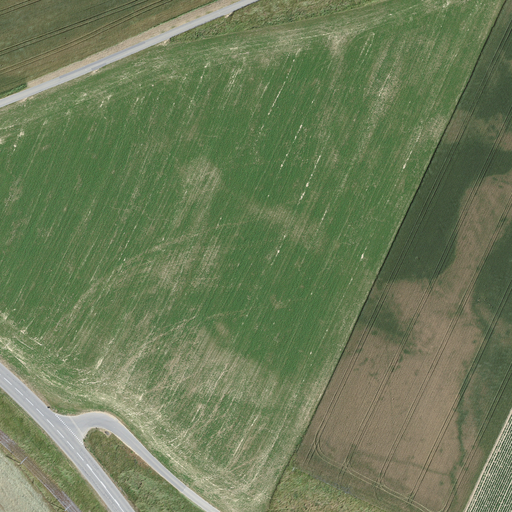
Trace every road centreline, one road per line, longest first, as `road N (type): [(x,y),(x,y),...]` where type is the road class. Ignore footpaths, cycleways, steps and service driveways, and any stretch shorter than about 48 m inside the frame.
road 1 (track): [(0,104),(251,0)]
road 2 (track): [(212,511),(105,420),(62,434)]
road 3 (tertiary): [(0,374),(62,434),(122,511)]
